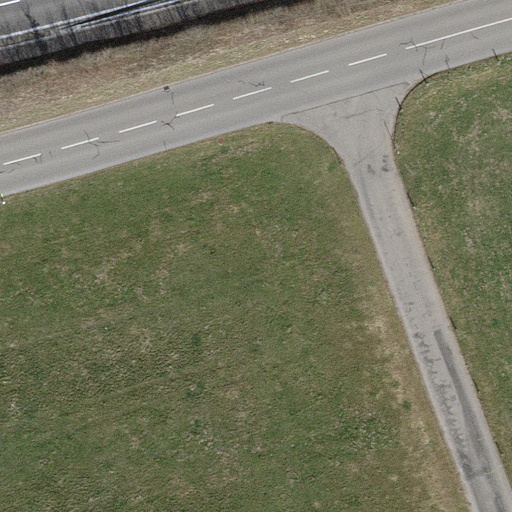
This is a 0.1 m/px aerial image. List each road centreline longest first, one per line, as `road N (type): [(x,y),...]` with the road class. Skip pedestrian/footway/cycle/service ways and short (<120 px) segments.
road 1 (residential): [(337,70),(498,511)]
road 2 (unclassified): [(0,165),(337,70)]
road 3 (unclassified): [(337,70),(511,21)]
